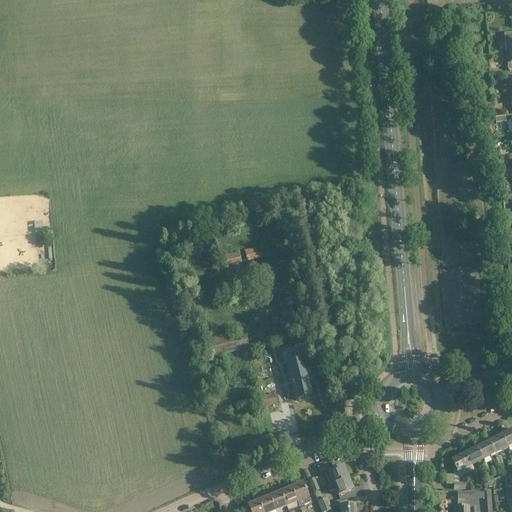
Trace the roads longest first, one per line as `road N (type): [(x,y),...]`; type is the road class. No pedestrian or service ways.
road 1 (secondary): [(409,373),(380,0)]
road 2 (residential): [(432,511),(431,448),(511,407)]
road 3 (residential): [(223,486),(353,427)]
